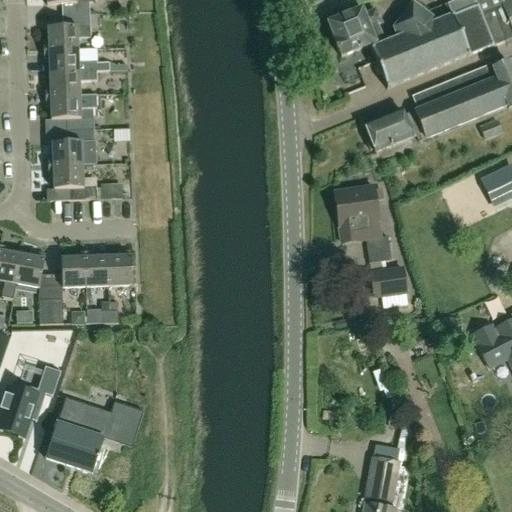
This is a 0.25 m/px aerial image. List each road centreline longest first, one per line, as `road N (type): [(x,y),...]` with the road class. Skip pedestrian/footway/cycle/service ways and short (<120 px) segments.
road 1 (tertiary): [(283,511),(291,351),(285,140),(271,0)]
road 2 (residential): [(14,208),(14,0)]
road 3 (residential): [(133,231),(51,233),(14,208)]
